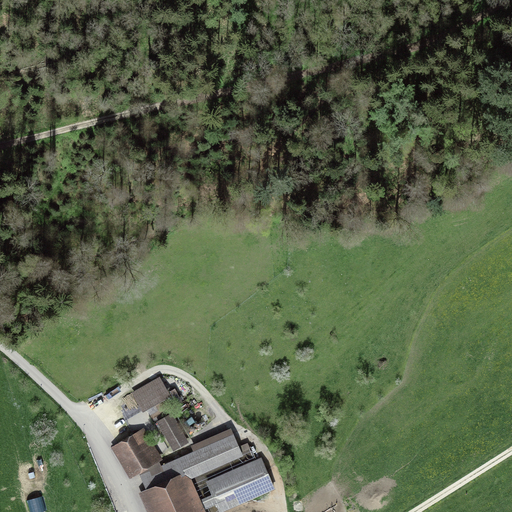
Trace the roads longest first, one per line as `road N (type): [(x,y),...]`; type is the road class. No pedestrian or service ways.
road 1 (track): [(0,144),(393,52),(505,0)]
road 2 (residential): [(133,511),(75,410),(0,343)]
